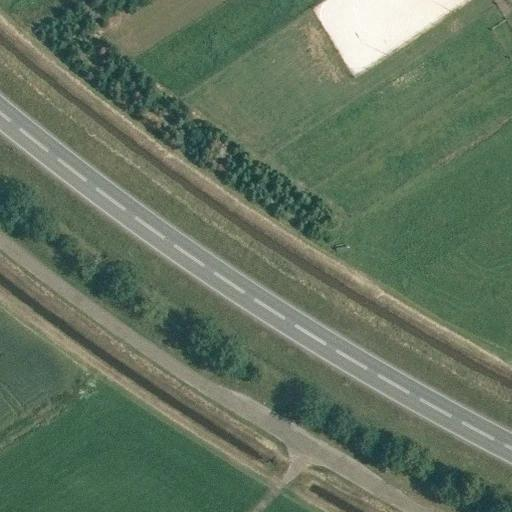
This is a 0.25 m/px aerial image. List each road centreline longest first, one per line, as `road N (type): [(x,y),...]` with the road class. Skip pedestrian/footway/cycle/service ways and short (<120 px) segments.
road 1 (trunk): [(511,448),(275,317),(0,113)]
road 2 (unclassified): [(425,511),(160,353),(0,241)]
